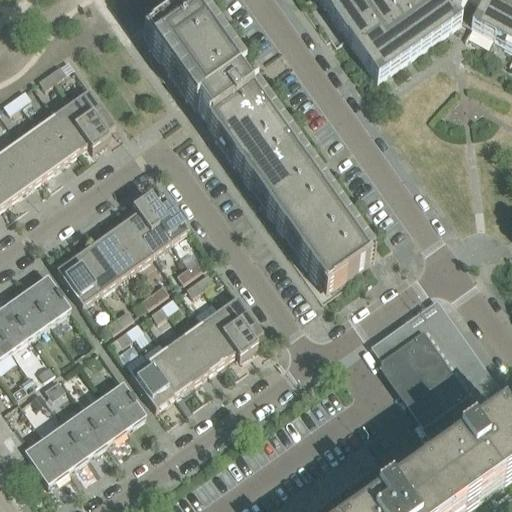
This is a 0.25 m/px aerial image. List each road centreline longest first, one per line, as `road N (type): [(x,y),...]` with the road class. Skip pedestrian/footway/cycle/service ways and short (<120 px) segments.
road 1 (residential): [(313,369),(160,154),(0,266)]
road 2 (residential): [(447,272),(257,0)]
road 3 (residential): [(107,511),(313,369)]
road 4 (residential): [(313,369),(447,272)]
